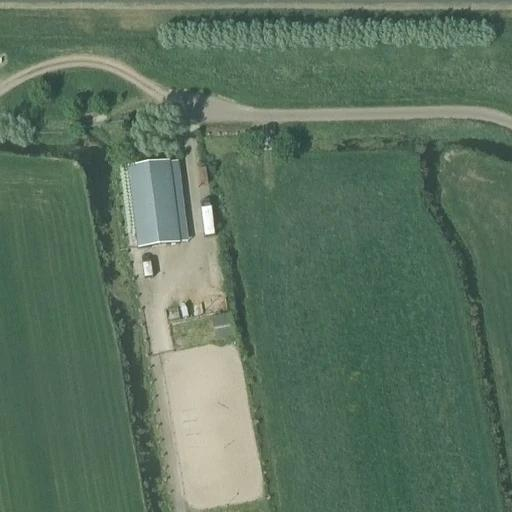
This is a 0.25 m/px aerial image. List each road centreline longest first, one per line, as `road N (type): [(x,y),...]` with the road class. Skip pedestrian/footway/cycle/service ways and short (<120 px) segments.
road 1 (unclassified): [(511,126),(464,114),(264,119),(183,110)]
road 2 (track): [(160,101),(121,72),(86,62),(52,66),(0,89)]
road 3 (track): [(160,101),(64,128),(0,122)]
